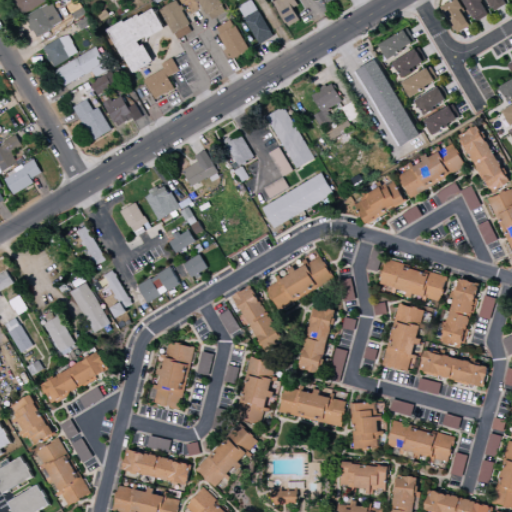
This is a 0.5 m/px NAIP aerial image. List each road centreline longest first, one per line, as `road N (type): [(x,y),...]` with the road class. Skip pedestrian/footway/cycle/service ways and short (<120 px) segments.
road 1 (residential): [(511,281),(372,237),(324,233),(152,334),(104,511)]
road 2 (residential): [(86,186),(395,0)]
road 3 (residential): [(372,237),(362,265),(367,307),(356,381),(490,418)]
road 4 (residential): [(126,422),(190,436),(203,431),(224,356),(224,336),(206,301)]
road 5 (residential): [(469,491),(511,288)]
road 6 (residential): [(0,41),(86,186)]
road 7 (residential): [(420,0),(482,106)]
